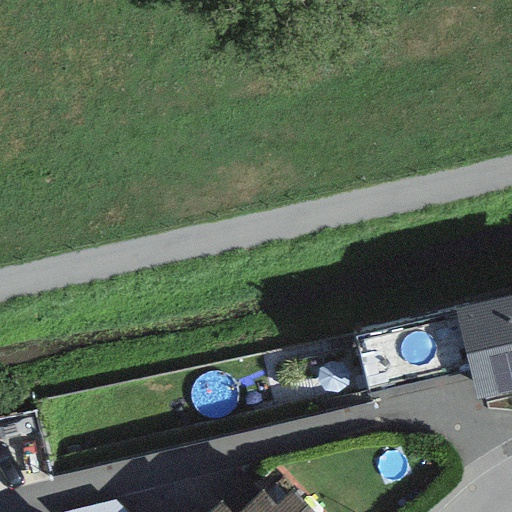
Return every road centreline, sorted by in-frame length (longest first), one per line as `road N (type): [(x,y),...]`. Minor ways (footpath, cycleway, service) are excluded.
road 1 (residential): [(511,457),(439,422),(373,419),(0,509)]
road 2 (unclassified): [(511,174),(0,285)]
